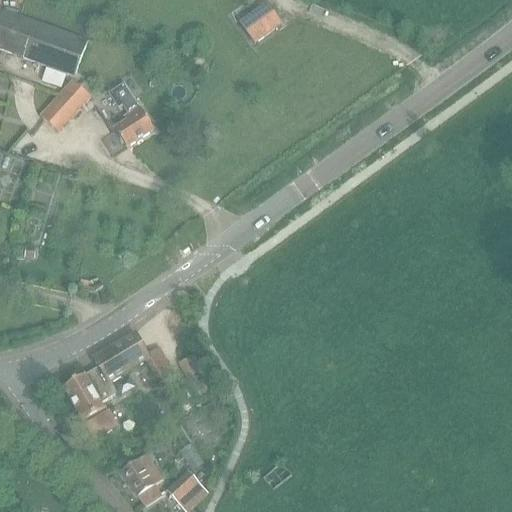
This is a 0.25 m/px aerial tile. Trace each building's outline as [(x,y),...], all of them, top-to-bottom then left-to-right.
[(241,25),(254,44),(281,24),(268,6),(241,25)] [(0,50),(76,78),(90,43),(5,11),(0,23),(0,50)] [(57,135),(90,99),(72,83),(39,118),(57,135)] [(154,133),(139,108),(123,85),(109,95),(118,109),(122,107),(128,115),(123,118),(125,123),(114,130),(126,150),(154,133)] [(104,412),(100,406),(116,396),(110,385),(147,364),(157,381),(173,371),(159,348),(147,356),(135,336),(93,360),(99,369),(64,390),(83,424),(104,412)] [(194,356),(178,365),(186,380),(203,371),(194,356)] [(118,428),(109,412),(84,426),(94,442),(118,428)] [(184,438),(174,422),(164,429),(175,444),(184,438)] [(146,457),(139,462),(120,474),(142,509),(161,497),(154,486),(162,480),(146,457)] [(272,491),(291,476),(280,462),(261,478),(272,491)] [(177,506),(198,487),(188,475),(166,494),(177,506)]
